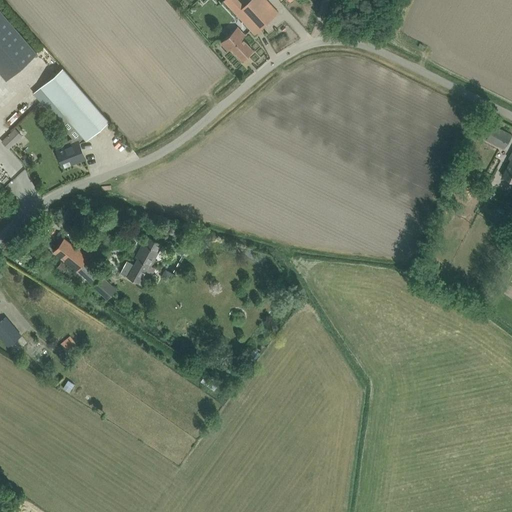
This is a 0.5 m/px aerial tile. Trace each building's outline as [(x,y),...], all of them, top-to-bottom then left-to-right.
[(237,0),(223,0),(255,34),(278,12),(266,0),(247,0),(242,5),(237,0)] [(0,9),(0,72),(6,79),(37,52),(0,9)] [(242,38),(245,35),(238,26),(231,33),(221,42),(228,50),(231,48),(242,59),(253,49),(242,38)] [(41,88),(34,93),(60,123),(67,118),(86,140),(109,121),(63,67),(40,87),(41,88)] [(511,134),(494,125),(487,139),(505,148),(511,134)] [(15,128),(1,141),(8,149),(22,135),(15,128)] [(64,146),(57,149),(63,165),(75,160),(76,162),(85,158),(78,141),(72,143),(71,138),(62,142),(64,146)] [(22,176),(0,153),(0,180),(8,189),(22,176)] [(503,177),(511,182),(511,154),(509,160),(511,161),(503,177)] [(28,156),(22,161),(27,167),(33,162),(28,156)] [(466,192),(473,180),(461,173),(454,186),(466,192)] [(45,230),(34,242),(40,248),(51,235),(45,230)] [(127,260),(120,272),(127,276),(136,281),(139,283),(149,265),(150,265),(163,244),(156,240),(147,235),(135,257),(137,258),(134,264),(127,260)] [(77,270),(96,247),(86,239),(78,249),(64,237),(53,251),(77,270)] [(179,245),(176,251),(182,254),(186,249),(179,245)] [(76,274),(82,279),(84,277),(92,285),(101,275),(86,261),(76,274)] [(62,262),(57,267),(61,271),(66,265),(62,262)] [(175,284),(179,277),(169,270),(164,277),(175,284)] [(106,299),(116,289),(102,275),(92,286),(106,299)] [(13,342),(21,335),(6,317),(0,321),(0,335),(9,346),(10,345),(13,342)] [(70,336),(60,344),(66,351),(75,343),(70,336)] [(68,380),(63,387),(69,391),(74,384),(68,380)]
